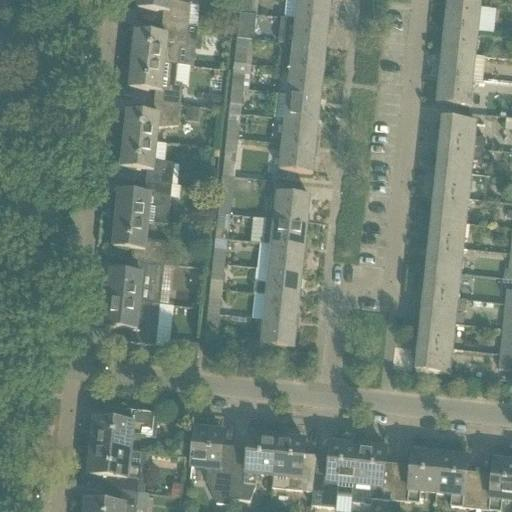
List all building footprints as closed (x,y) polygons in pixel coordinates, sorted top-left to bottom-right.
[(188,29),(190,8),(172,2),(172,0),(138,0),(137,11),(163,14),(162,26),(188,29)] [(253,8),(253,0),(241,0),(239,16),(251,17),(252,8),(253,8)] [(285,0),(284,21),(295,22),(329,25),(331,0),(329,0),(285,0)] [(477,34),(480,8),(447,5),(444,30),(477,34)] [(251,19),(251,17),(239,16),(239,18),(240,18),(239,27),(238,27),(236,41),(249,42),(250,28),(249,28),(250,19),(251,19)] [(326,51),(328,25),(295,22),(293,48),(326,51)] [(135,35),(132,63),(178,68),(179,50),(186,50),(195,51),(197,29),(188,29),(162,26),(161,38),(155,37),(135,35)] [(475,59),(477,34),(444,30),(442,55),(475,59)] [(251,68),(254,43),(249,43),(249,42),(236,41),(234,66),(251,68)] [(323,76),(326,51),(293,48),(290,73),(323,76)] [(472,84),(475,59),(442,55),(439,80),(472,84)] [(132,63),(129,91),(149,93),(155,93),(154,105),(180,108),(181,102),(183,87),(176,85),(178,68),(132,63)] [(249,94),(251,68),(234,66),(231,91),(243,92),(243,93),(249,94)] [(321,101),(323,76),(290,73),(287,97),(321,101)] [(469,110),(472,84),(439,80),(436,106),(469,110)] [(231,91),(230,106),(242,107),(243,93),(243,92),(231,91)] [(318,126),(321,101),(287,97),(285,123),(318,126)] [(210,98),(208,110),(219,112),(221,99),(210,98)] [(178,129),(180,113),(180,108),(154,105),(152,117),(127,115),(124,142),(157,146),(159,131),(178,129)] [(197,125),(199,110),(187,109),(185,124),(197,125)] [(315,151),(318,126),(285,123),(282,148),(315,151)] [(438,139),(437,148),(484,153),(485,142),(475,140),(476,126),(462,125),(442,123),(442,124),(441,139),(438,139)] [(238,142),(240,128),(228,127),(226,141),(238,142)] [(234,180),(238,142),(226,141),(222,179),(234,180)] [(124,142),(121,170),(141,172),(146,173),(145,185),(171,188),(172,188),(174,167),(164,164),(166,147),(157,146),(124,142)] [(312,177),(315,151),(282,148),(279,173),(312,177)] [(437,148),(436,158),(439,158),(437,173),(471,177),(472,164),(482,165),(484,153),(437,148)] [(432,189),(431,198),(468,202),(471,177),(437,173),(435,189),(432,189)] [(234,181),(234,180),(222,179),(218,216),(230,218),(234,181)] [(118,194),(115,222),(149,226),(168,227),(170,199),(171,188),(145,185),(144,197),(138,196),(118,194)] [(307,226),(310,200),(277,197),(274,223),(307,226)] [(431,198),(430,208),(433,208),(432,224),(465,227),(468,202),(431,198)] [(228,233),(230,218),(218,216),(216,232),(228,233)] [(252,220),(250,244),(261,246),(261,247),(271,248),(304,251),(307,226),(274,223),(264,221),(252,220)] [(164,267),(166,246),(148,241),(149,226),(115,222),(113,250),(138,253),(137,265),(164,267)] [(427,239),(426,248),(463,252),(465,227),(432,224),(430,239),(427,239)] [(199,233),(198,245),(208,246),(209,234),(199,233)] [(225,268),(227,243),(215,242),(212,266),(225,268)] [(302,276),(304,251),(271,248),(269,272),(302,276)] [(426,248),(425,258),(428,258),(426,274),(460,277),(463,252),(426,248)] [(110,274),(107,302),(160,307),(164,267),(137,265),(136,276),(130,276),(110,274)] [(222,293),(225,268),(212,266),(209,291),(222,293)] [(299,301),(302,276),(269,272),(267,287),(255,286),(254,297),(266,298),(299,301)] [(422,289),(421,298),(457,302),(460,277),(426,274),(425,289),(422,289)] [(219,318),(222,293),(209,291),(207,317),(219,318)] [(296,327),(299,301),(266,298),(263,323),(296,327)] [(421,298),(420,308),(423,308),(421,324),(455,327),(456,314),(465,315),(466,303),(457,302),(421,298)] [(107,302),(104,329),(130,332),(129,345),(155,348),(157,328),(159,310),(160,308),(160,307),(107,302)] [(511,333),(511,308),(505,307),(502,332),(511,333)] [(218,333),(219,318),(207,317),(205,332),(218,333)] [(294,352),(296,327),(263,323),(261,348),(294,352)] [(416,339),(415,349),(452,352),(455,327),(421,324),(419,339),(416,339)] [(511,359),(511,355),(511,333),(502,332),(500,358),(511,359)] [(187,346),(186,359),(197,360),(198,347),(187,346)] [(415,349),(414,358),(417,358),(416,373),(415,373),(415,375),(449,378),(452,352),(415,349)] [(510,374),(511,359),(500,358),(498,373),(510,374)] [(156,441),(158,416),(110,411),(115,412),(114,424),(95,422),(92,450),(130,454),(132,438),(156,441)] [(193,453),(191,473),(207,475),(206,485),(216,508),(229,509),(229,503),(234,456),(221,455),(223,436),(195,433),(193,453)] [(234,456),(229,503),(249,505),(255,490),(256,480),(257,480),(273,482),(277,441),(249,439),(247,457),(234,456)] [(273,482),(272,491),(287,493),(312,495),(316,464),(305,463),(303,463),(305,444),(277,441),(273,482)] [(353,500),(358,450),(330,447),(328,466),(325,465),(316,464),(312,495),(311,508),(336,511),(337,498),(353,500)] [(173,449),(172,459),(181,460),(183,450),(173,449)] [(137,496),(140,471),(128,470),(130,454),(92,450),(90,469),(89,478),(108,480),(108,484),(107,493),(101,492),(101,493),(137,496)] [(394,504),(397,473),(384,472),(386,453),(358,450),(353,500),(352,505),(370,507),(370,501),(394,504)] [(436,499),(440,459),(412,456),(410,474),(397,473),(394,504),(419,506),(420,497),(436,499)] [(466,511),(475,511),(479,482),(466,480),(468,462),(440,459),(436,499),(451,501),(450,510),(466,511)] [(511,507),(511,466),(494,464),(492,483),(479,482),(475,511),(500,511),(501,506),(511,507)] [(172,486),(171,499),(179,500),(180,487),(172,486)] [(135,511),(137,496),(101,493),(107,493),(106,506),(86,504),(85,511),(135,511)]
